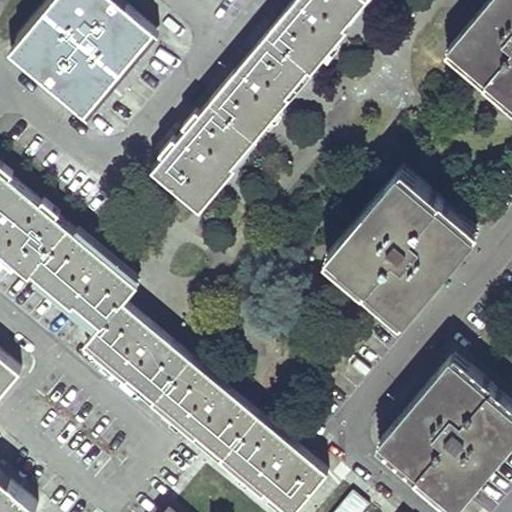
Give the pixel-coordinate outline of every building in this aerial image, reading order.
[(153,30),(118,0),(52,0),(10,49),(86,110),(153,30)] [(360,0),(290,0),(157,166),(199,200),(360,0)] [(511,0),(490,0),(452,47),(511,96),(511,0)] [(138,283),(0,165),(0,247),(30,274),(34,268),(102,324),(89,341),(293,511),(328,471),(128,297),(138,283)] [(476,234),(399,167),(328,251),(405,318),(476,234)] [(0,392),(21,366),(0,349),(0,511),(34,511),(40,506),(0,471),(0,392)] [(511,437),(511,406),(453,355),(429,382),(380,438),(460,501),(511,437)]
